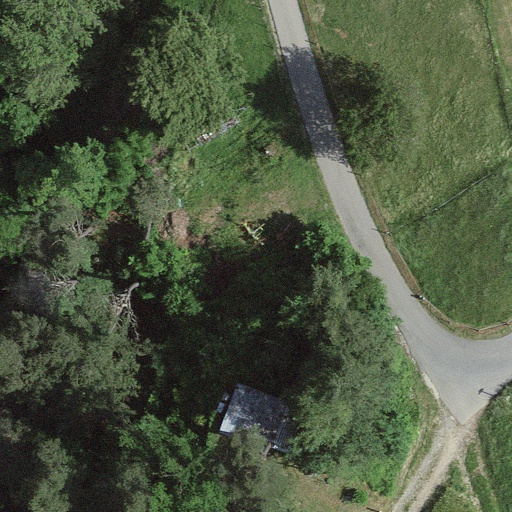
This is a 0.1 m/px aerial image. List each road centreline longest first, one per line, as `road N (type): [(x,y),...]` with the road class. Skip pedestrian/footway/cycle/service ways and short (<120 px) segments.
road 1 (unclassified): [(279,0),(357,214),(406,311),(465,400),(511,356)]
road 2 (track): [(409,511),(465,400)]
